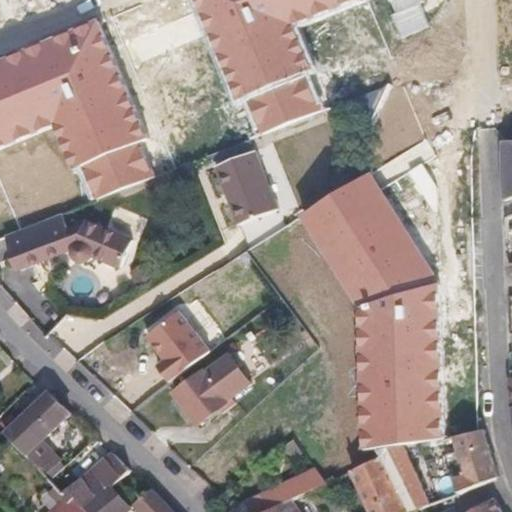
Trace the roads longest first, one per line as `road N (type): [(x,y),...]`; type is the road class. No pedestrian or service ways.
road 1 (residential): [(480,0),(501,426),(511,457)]
road 2 (residential): [(187,511),(0,321)]
